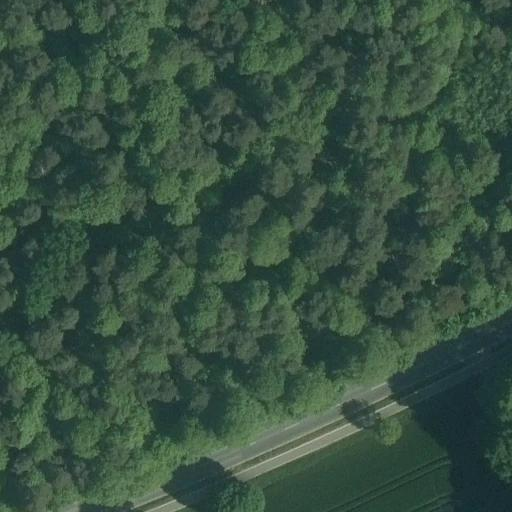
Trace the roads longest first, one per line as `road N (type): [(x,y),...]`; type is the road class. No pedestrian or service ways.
road 1 (secondary): [(91,511),(511,321)]
road 2 (track): [(230,0),(0,355)]
